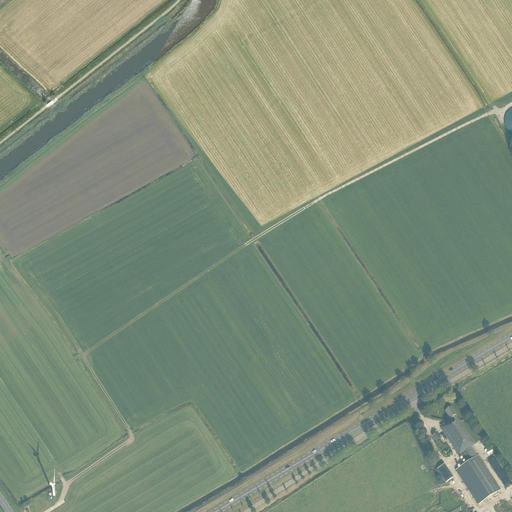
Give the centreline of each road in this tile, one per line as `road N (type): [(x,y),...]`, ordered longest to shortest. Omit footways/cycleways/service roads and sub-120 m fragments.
road 1 (track): [(66,483),(132,438),(83,354),(317,199),(511,104)]
road 2 (primary): [(215,511),(511,336)]
road 3 (unclassified): [(247,511),(511,345)]
